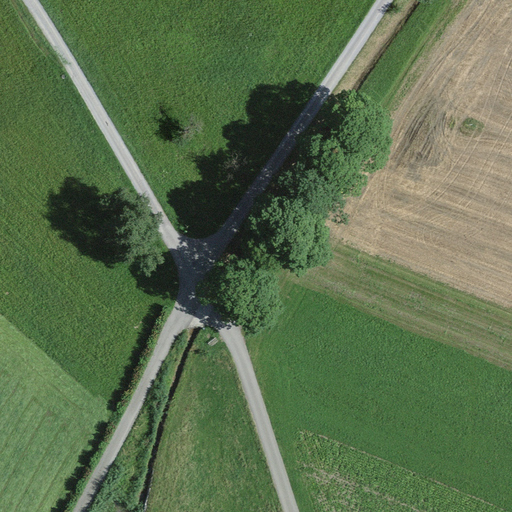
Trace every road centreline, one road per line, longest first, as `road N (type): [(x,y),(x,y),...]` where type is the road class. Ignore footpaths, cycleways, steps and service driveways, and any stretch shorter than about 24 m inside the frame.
road 1 (track): [(196,270),(386,0)]
road 2 (track): [(26,0),(196,270)]
road 3 (track): [(196,270),(251,394),(290,511)]
